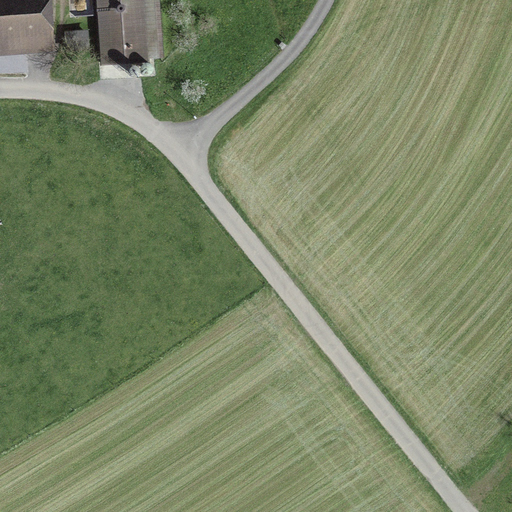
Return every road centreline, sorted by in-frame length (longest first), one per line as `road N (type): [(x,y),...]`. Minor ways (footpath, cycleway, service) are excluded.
road 1 (residential): [(467,511),(178,153)]
road 2 (residential): [(178,153),(283,58),(326,0)]
road 3 (residential): [(178,153),(120,109),(52,91),(0,88)]
